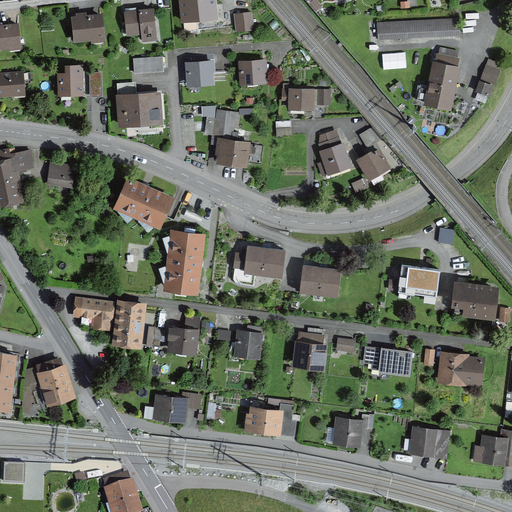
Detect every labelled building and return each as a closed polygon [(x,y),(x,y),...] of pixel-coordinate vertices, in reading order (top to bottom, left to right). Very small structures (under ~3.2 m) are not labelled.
[(212,0),(177,0),(179,23),(214,20),(212,0)] [(150,11),(121,12),(123,38),(139,37),(139,44),(153,43),(150,11)] [(252,14),(234,15),(235,33),(253,32),(252,14)] [(99,16),(67,20),(70,43),(102,39),(99,16)] [(457,21),(381,26),(382,44),(458,38),(457,21)] [(15,27),(0,28),(0,51),(17,50),(15,27)] [(161,60),(131,61),(132,75),(162,74),(161,60)] [(457,65),(431,60),(422,108),(447,113),(457,65)] [(264,63),(236,64),(236,84),(265,84),(264,63)] [(500,67),(487,63),(480,83),(492,87),(500,67)] [(211,64),(182,65),(182,88),(212,87),(211,64)] [(0,97),(24,96),(23,75),(0,76),(0,97)] [(79,76),(55,77),(56,98),(80,97),(79,76)] [(98,78),(89,78),(90,98),(99,98),(98,78)] [(480,85),(475,96),(486,101),(491,90),(480,85)] [(161,91),(116,94),(118,127),(163,124),(161,91)] [(330,91),(286,91),(286,115),(313,116),(313,107),(330,107),(330,91)] [(213,121),(206,120),(204,137),(212,138),(213,121)] [(376,142),(367,130),(357,137),(366,149),(376,142)] [(336,134),(318,140),(322,150),(314,153),(322,176),(347,168),(336,134)] [(247,144),(215,140),(212,165),(244,168),(247,144)] [(373,149),(350,162),(359,179),(348,185),(352,193),(363,187),(361,182),(384,170),(373,149)] [(32,150),(0,156),(0,207),(20,203),(14,173),(35,169),(32,150)] [(74,169),(49,163),(43,188),(69,193),(74,169)] [(174,197),(127,176),(113,208),(160,229),(174,197)] [(206,233),(171,228),(163,290),(198,295),(206,233)] [(439,231),(438,244),(451,245),(452,232),(439,231)] [(241,257),(232,256),(230,272),(279,279),(283,253),(243,247),(241,257)] [(436,273),(399,266),(394,291),(432,298),(436,273)] [(337,274),(300,270),(297,296),(334,300),(337,274)] [(497,292),(451,283),(445,309),(491,318),(497,292)] [(90,330),(113,332),(117,303),(73,298),(71,318),(92,320),(90,330)] [(117,303),(113,332),(112,345),(141,349),(147,303),(117,299),(117,303)] [(183,329),(168,327),(164,352),(193,356),(199,321),(184,319),(183,329)] [(149,326),(148,345),(153,345),(154,337),(162,337),(162,327),(149,326)] [(229,332),(216,331),(215,340),(228,341),(229,332)] [(261,335),(236,332),(233,359),(259,362),(261,335)] [(324,339),(298,335),(293,369),(319,372),(324,339)] [(353,342),(336,340),(335,352),(352,354),(353,342)] [(18,355),(0,351),(0,367),(16,370),(17,362),(18,355)] [(433,352),(425,351),(423,364),(432,365),(433,352)] [(400,355),(381,353),(378,372),(397,375),(400,355)] [(484,359),(439,354),(436,385),(481,391),(484,359)] [(38,373),(37,373),(46,404),(47,407),(76,399),(66,364),(63,365),(60,358),(36,365),(38,373)] [(16,370),(0,367),(0,381),(14,383),(15,375),(16,370)] [(35,367),(26,370),(22,414),(31,414),(32,403),(34,403),(35,406),(46,404),(37,373),(35,367)] [(14,389),(14,383),(0,381),(0,395),(13,397),(14,389)] [(13,397),(0,395),(0,410),(11,412),(12,403),(13,397)] [(189,403),(152,397),(149,419),(185,425),(189,403)] [(279,413),(243,407),(240,432),(275,437),(279,413)] [(293,411),(281,410),(280,418),(292,420),(293,411)] [(363,423),(336,419),(332,447),(359,451),(363,423)] [(451,435),(410,429),(406,457),(447,462),(451,435)] [(502,440),(478,437),(474,463),(511,468),(511,432),(503,432),(502,440)] [(104,490),(111,511),(142,511),(133,480),(131,481),(128,472),(103,480),(106,489),(104,490)]
